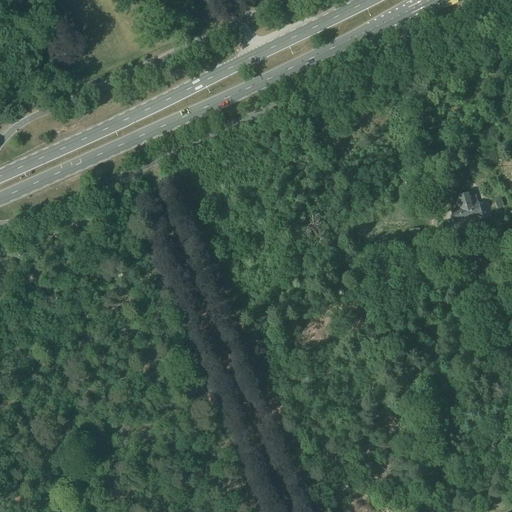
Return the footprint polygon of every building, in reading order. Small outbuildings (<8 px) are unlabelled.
[(473,197),(472,194),(456,198),(459,209),(452,211),(455,224),(481,216),(486,214),(482,203),(478,204),(475,196),(473,197)] [(504,207),(501,199),(495,201),(498,209),(504,207)] [(419,229),(409,231),(411,242),(421,240),(419,229)] [(470,281),(505,272),(502,262),(467,272),(470,281)] [(475,284),(477,291),(490,287),(489,280),(475,284)]
